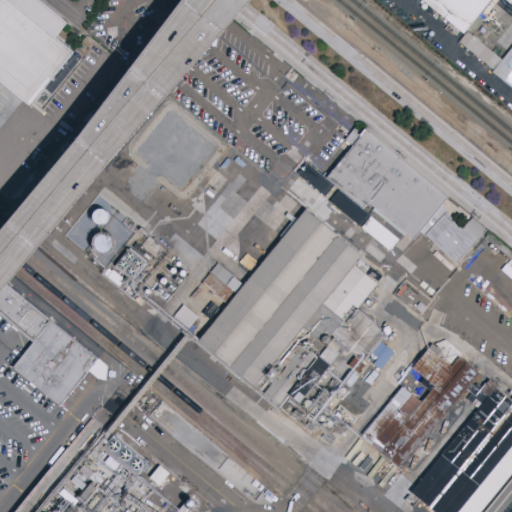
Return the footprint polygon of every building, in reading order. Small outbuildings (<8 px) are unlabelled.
[(0,0),(8,0),(67,48),(23,100),(0,81),(0,0)] [(494,0),(481,16),(464,37),(461,34),(439,16),(419,0),(494,0)] [(511,0),(511,6),(511,8),(511,23),(493,45),(473,28),(482,16),(494,0),(511,0)] [(486,52),(465,30),(456,39),(473,57),(478,53),(481,57),(486,52)] [(511,85),(500,76),(495,73),(511,50),(511,85)] [(447,201),(441,210),(462,229),(463,230),(474,220),(487,233),(477,245),(465,259),(463,262),(456,269),(446,260),(421,235),(412,245),(402,236),(367,208),(362,213),(345,200),(341,196),(324,183),(341,163),(362,139),(365,134),(371,138),(401,163),(444,199),(447,201)] [(65,232),(95,258),(110,241),(98,230),(108,219),(89,203),(65,232)] [(258,387),(251,395),(236,383),(221,371),(194,348),(215,322),(221,316),(266,261),(281,243),(304,215),(341,247),(358,260),(359,261),(342,282),(310,322),(282,358),(262,383),(258,387)] [(358,230),(386,249),(394,237),(366,217),(358,230)] [(158,265),(169,254),(151,237),(140,248),(158,265)] [(373,327),(353,351),(350,355),(342,350),(333,344),(326,354),(303,335),(307,330),(314,322),(342,287),(355,271),(376,288),(357,314),(366,321),(373,327)] [(58,413),(9,375),(30,348),(0,324),(0,297),(5,291),(96,364),(58,413)] [(360,444),(397,471),(468,370),(451,357),(445,365),(431,355),(435,349),(425,342),(406,369),(427,384),(415,402),(393,387),(378,408),(383,411),(360,444)] [(368,363),(376,369),(389,352),(376,342),(368,353),(373,357),(368,363)] [(85,370),(98,380),(107,368),(95,358),(85,370)] [(511,479),(493,503),(485,511),(424,511),(413,503),(409,500),(406,497),(452,442),(464,428),(494,392),(496,394),(510,405),(511,407),(511,479)] [(150,414),(218,470),(224,462),(222,461),(227,455),(161,401),(150,414)] [(104,446),(135,477),(146,465),(116,435),(104,446)]
